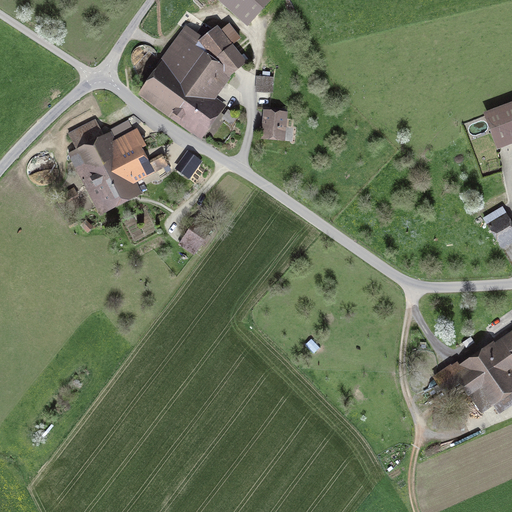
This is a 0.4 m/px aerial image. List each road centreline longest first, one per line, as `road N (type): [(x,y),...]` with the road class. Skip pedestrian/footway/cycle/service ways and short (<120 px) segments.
road 1 (unclassified): [(98,77),(411,287),(511,285)]
road 2 (track): [(411,287),(400,368),(418,426)]
road 3 (unclassified): [(0,171),(98,77)]
